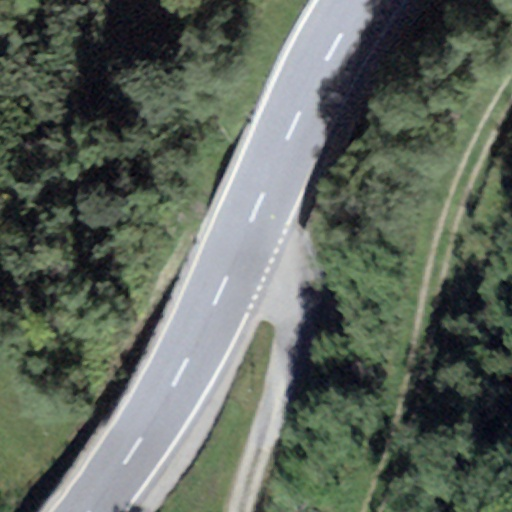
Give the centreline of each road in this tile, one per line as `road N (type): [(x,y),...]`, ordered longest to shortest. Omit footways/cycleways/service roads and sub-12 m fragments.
road 1 (primary): [(89,511),(174,386),(361,0)]
road 2 (track): [(408,511),(449,408),(511,147)]
road 3 (track): [(244,511),(295,303),(274,255),(243,242)]
